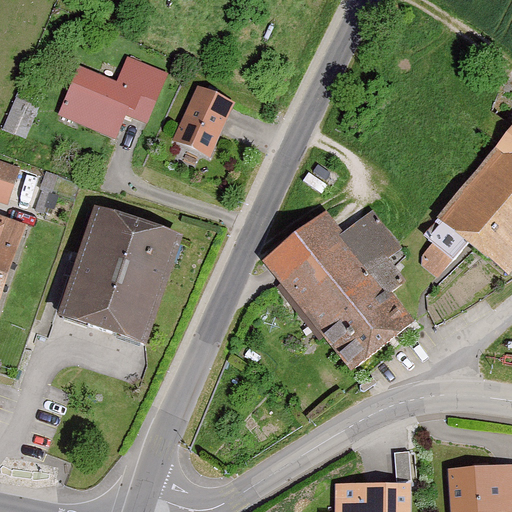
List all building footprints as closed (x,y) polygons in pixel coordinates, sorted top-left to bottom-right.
[(168,77),(126,59),(115,84),(78,68),(57,116),(117,141),(127,118),(147,126),(168,77)] [(235,106),(196,88),(171,141),(210,159),(235,106)] [(511,273),(511,128),(422,237),(434,247),(418,266),(437,282),(466,247),(507,280),(511,273)] [(22,170),(0,162),(0,204),(10,208),(22,170)] [(180,238),(94,209),(57,317),(143,346),(180,238)] [(326,216),(264,263),(351,377),(416,328),(391,295),(406,284),(389,262),(401,252),(371,213),(341,236),(326,216)] [(0,293),(24,228),(0,219),(0,293)] [(511,511),(511,467),(446,472),(448,511),(511,511)] [(409,511),(409,485),(337,485),(337,511),(409,511)]
